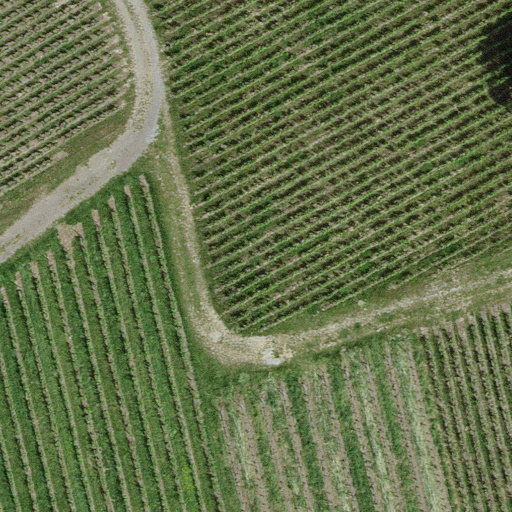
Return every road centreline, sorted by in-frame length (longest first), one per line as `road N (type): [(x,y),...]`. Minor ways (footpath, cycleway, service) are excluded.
road 1 (track): [(152,123),(210,322),(234,348),(282,349),(511,281)]
road 2 (track): [(130,0),(152,123),(0,249)]
